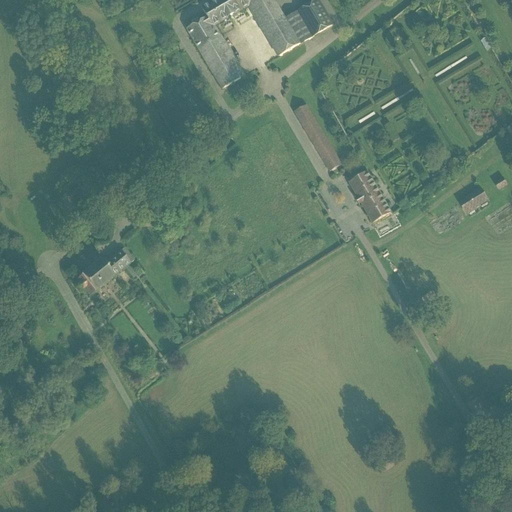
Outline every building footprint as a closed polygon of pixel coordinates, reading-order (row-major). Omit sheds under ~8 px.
[(278,57),(302,44),(287,18),(277,0),(211,0),(183,16),(222,86),(244,73),(219,28),(252,9),(278,57)] [(318,0),(287,18),(302,44),(334,26),(318,0)] [(490,52),(496,51),(493,38),(487,40),(490,52)] [(343,164),(308,105),(294,114),(330,172),(343,164)] [(364,171),(348,181),(375,223),(391,213),(364,171)] [(505,191),(511,186),(511,183),(509,179),(501,184),(505,191)] [(482,188),(460,202),(468,215),(490,202),(482,188)] [(333,210),(337,207),(332,196),(328,198),(333,210)] [(93,292),(128,264),(115,248),(80,276),(93,292)] [(233,296),(223,301),(225,306),(235,300),(233,296)]
